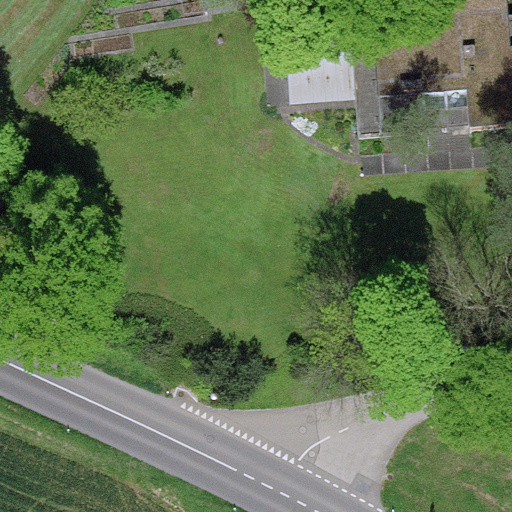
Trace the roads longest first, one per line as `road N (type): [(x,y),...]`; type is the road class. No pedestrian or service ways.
road 1 (secondary): [(319,511),(0,355)]
road 2 (residential): [(511,348),(376,437),(333,511)]
